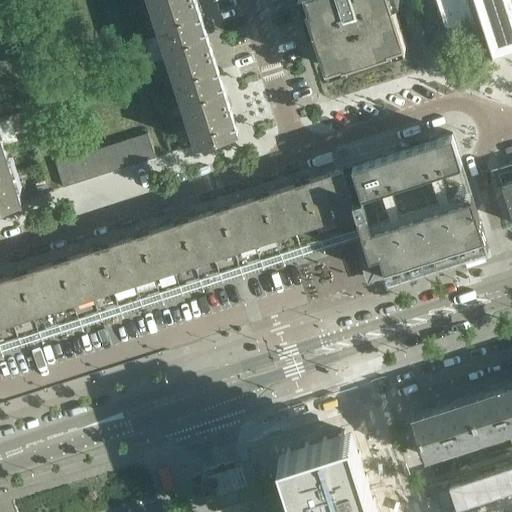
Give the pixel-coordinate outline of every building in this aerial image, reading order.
[(203,20),(196,0),(151,0),(163,33),(203,20)] [(406,43),(393,2),(398,0),(303,0),(312,28),(317,26),(331,68),(406,43)] [(511,0),(435,0),(448,38),(485,26),(494,53),(511,46),(511,0)] [(220,75),(203,20),(163,33),(180,87),(220,75)] [(238,130),(220,75),(180,87),(198,143),(238,130)] [(156,156),(148,132),(136,136),(144,160),(156,156)] [(489,244),(453,132),(343,167),(362,224),(365,237),(375,268),(385,265),(389,276),(489,244)] [(144,160),(136,136),(125,139),(133,164),(144,160)] [(133,164),(125,139),(113,143),(121,167),(133,164)] [(121,167),(113,143),(102,146),(110,171),(121,167)] [(0,206),(22,199),(13,171),(5,144),(0,145),(0,206)] [(110,171),(102,146),(91,150),(99,175),(110,171)] [(99,175),(91,150),(79,154),(87,178),(99,175)] [(87,178),(79,154),(68,158),(76,182),(87,178)] [(76,182),(68,158),(56,161),(64,186),(76,182)] [(511,161),(497,166),(511,211),(511,161)] [(362,224),(343,167),(302,180),(321,238),(362,224)] [(50,190),(50,177),(22,177),(22,191),(50,190)] [(321,238),(302,180),(262,193),(281,250),(321,238)] [(281,250),(262,193),(222,206),(240,263),(281,250)] [(240,263),(222,206),(181,219),(200,276),(240,263)] [(200,276),(181,219),(142,232),(160,289),(200,276)] [(160,289),(142,232),(101,245),(119,302),(160,289)] [(119,302),(101,245),(61,258),(79,315),(119,302)] [(79,315),(61,258),(21,271),(39,328),(79,315)] [(0,340),(39,328),(21,271),(0,277),(0,340)] [(511,427),(511,383),(468,398),(481,438),(511,427)] [(481,438),(468,398),(414,415),(426,455),(481,438)] [(377,511),(352,435),(278,459),(295,511),(377,511)]
